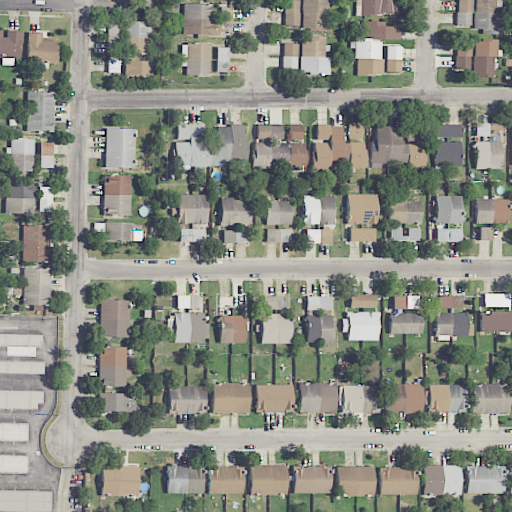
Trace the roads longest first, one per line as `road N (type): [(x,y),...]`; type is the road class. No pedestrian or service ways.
road 1 (residential): [(85,0),(70,442)]
road 2 (residential): [(511,440),(70,442)]
road 3 (residential): [(77,271),(511,269)]
road 4 (residential): [(511,98),(83,100)]
